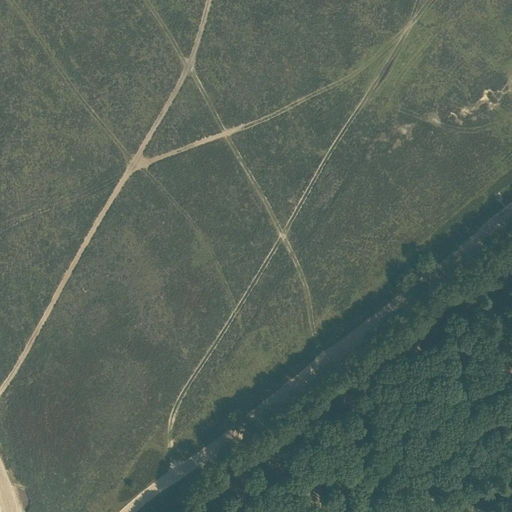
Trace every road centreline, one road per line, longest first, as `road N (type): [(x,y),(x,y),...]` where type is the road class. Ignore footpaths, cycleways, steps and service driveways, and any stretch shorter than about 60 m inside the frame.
road 1 (track): [(429,0),(172,409),(167,436),(180,470)]
road 2 (track): [(511,213),(129,511)]
road 3 (track): [(418,0),(410,24),(332,86),(255,123),(133,161)]
road 4 (track): [(133,161),(0,392)]
road 5 (track): [(133,161),(9,0)]
road 6 (track): [(209,0),(180,83),(133,161)]
road 7 (track): [(357,511),(395,487),(511,504)]
